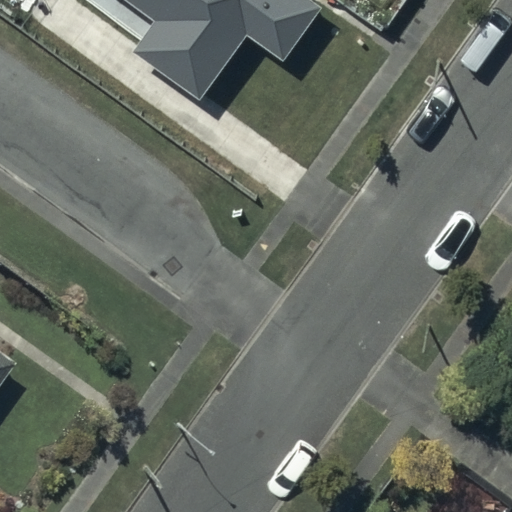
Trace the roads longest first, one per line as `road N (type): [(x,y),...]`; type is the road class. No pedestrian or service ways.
road 1 (residential): [(0,127),(314,354)]
road 2 (residential): [(314,354),(511,79)]
road 3 (residential): [(203,511),(314,354)]
